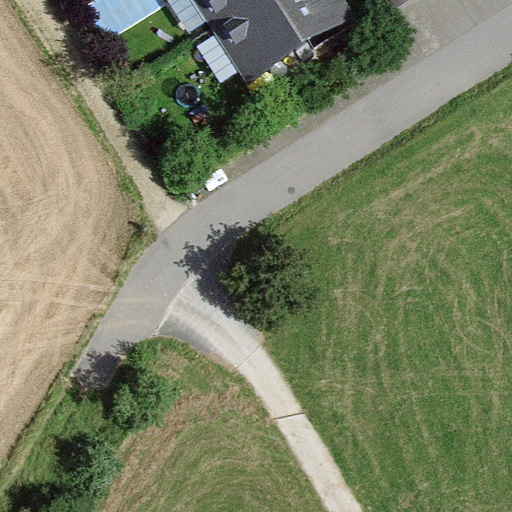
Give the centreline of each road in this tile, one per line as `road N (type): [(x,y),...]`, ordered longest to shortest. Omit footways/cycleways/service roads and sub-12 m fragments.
road 1 (residential): [(86,381),(179,252),(511,28)]
road 2 (track): [(179,252),(195,307),(250,360),(344,511)]
road 3 (track): [(179,252),(164,213),(24,0)]
